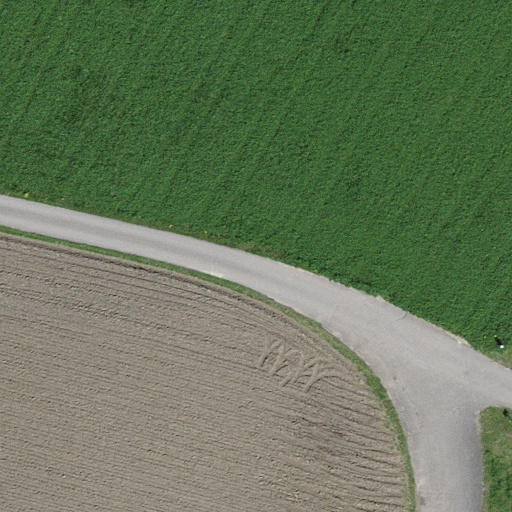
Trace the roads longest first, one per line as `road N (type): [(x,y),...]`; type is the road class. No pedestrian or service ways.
road 1 (unclassified): [(0,209),(259,272),(404,342)]
road 2 (unclassified): [(404,342),(440,400),(449,441),(448,511)]
